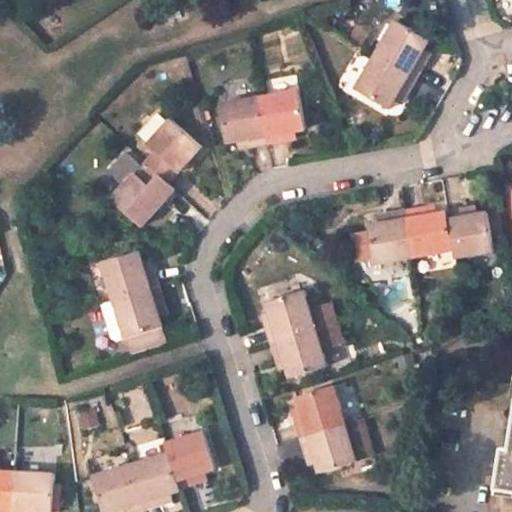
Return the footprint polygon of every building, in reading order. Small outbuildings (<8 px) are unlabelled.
[(396,18),(375,53),(416,77),(427,59),(419,54),(423,47),(429,37),(396,18)] [(419,54),(427,59),(431,51),(423,47),(419,54)] [(375,53),(355,88),(389,106),(395,96),(399,89),(406,94),(416,77),(375,53)] [(259,94),(268,142),(288,139),(286,130),(292,129),(305,127),(298,88),(259,94)] [(395,96),(402,100),(406,94),(399,89),(395,96)] [(219,101),(226,140),(238,139),(246,137),(247,146),(268,142),(259,94),(219,101)] [(202,147),(173,121),(149,147),(154,152),(144,161),(169,183),(202,147)] [(286,130),(288,139),(294,137),(292,129),(286,130)] [(238,139),(240,147),(247,146),(246,137),(238,139)] [(144,161),(110,200),(141,226),(176,189),(169,183),(144,161)] [(424,209),(426,218),(433,217),(432,208),(424,209)] [(407,213),(415,260),(454,253),(447,214),(433,217),(426,218),(424,209),(407,213)] [(477,218),(476,209),(466,211),(468,219),(477,218)] [(447,214),(454,253),(456,261),(494,254),(488,216),(477,218),(468,219),(466,211),(447,214)] [(387,225),(379,226),(368,229),(374,267),(415,260),(407,213),(385,216),(387,225)] [(378,218),(379,226),(387,225),(385,216),(378,218)] [(113,301),(160,286),(154,266),(146,269),(139,249),(100,261),(113,301)] [(151,258),(143,260),(146,269),(154,266),(151,258)] [(126,337),(164,326),(160,315),(157,306),(166,303),(160,286),(113,301),(126,337)] [(306,293),(269,304),(273,316),(275,323),(267,325),(272,341),(316,326),(306,293)] [(160,315),(169,312),(166,303),(157,306),(160,315)] [(273,316),(264,318),(267,325),(275,323),(273,316)] [(316,326),(272,341),(279,365),(288,362),(290,368),(293,379),(329,368),(316,326)] [(288,362),(279,365),(281,370),(290,368),(288,362)] [(321,430),(347,423),(338,394),(336,388),(300,399),(303,411),(305,417),(297,419),(302,436),(311,434),(321,430)] [(303,411),(295,413),(297,419),(305,417),(303,411)] [(311,434),(302,436),(310,460),(318,457),(320,464),(323,475),(377,456),(364,417),(347,423),(321,430),(311,434)] [(169,451),(180,487),(200,482),(198,473),(205,471),(216,467),(205,430),(166,441),(169,451)] [(511,447),(507,446),(500,486),(511,488),(511,447)] [(169,451),(130,463),(144,507),(162,502),(160,493),(167,491),(180,487),(169,451)] [(310,460),(312,467),(320,464),(318,457),(310,460)] [(130,463),(91,474),(101,510),(114,507),(121,505),(123,511),(129,511),(144,507),(130,463)] [(0,511),(11,511),(14,471),(0,469),(0,511)] [(14,471),(11,511),(32,511),(33,511),(34,511),(50,511),(54,473),(14,471)] [(205,471),(198,473),(200,482),(207,479),(205,471)] [(160,493),(162,502),(170,500),(167,491),(160,493)]
